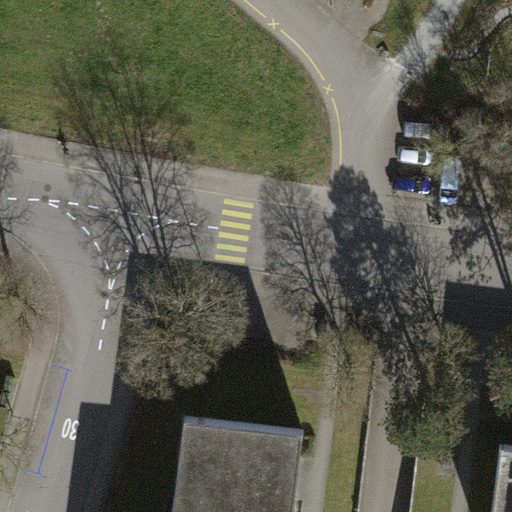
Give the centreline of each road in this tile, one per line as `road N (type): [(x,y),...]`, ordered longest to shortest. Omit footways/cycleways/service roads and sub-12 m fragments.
road 1 (residential): [(128,211),(511,276)]
road 2 (residential): [(128,211),(60,511)]
road 3 (residential): [(0,179),(128,211)]
